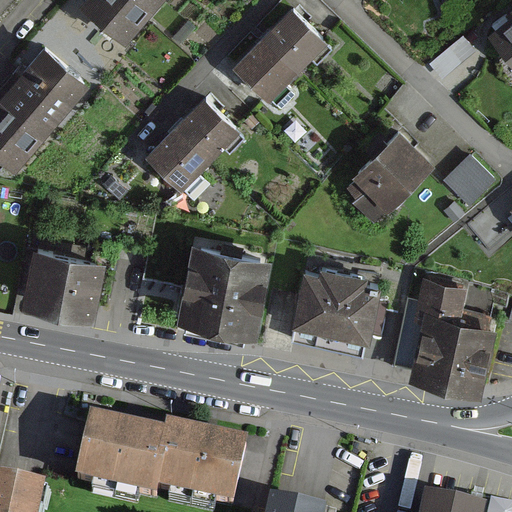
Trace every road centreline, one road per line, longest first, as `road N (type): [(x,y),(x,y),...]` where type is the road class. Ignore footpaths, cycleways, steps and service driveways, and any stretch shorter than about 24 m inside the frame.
road 1 (primary): [(444,424),(0,337)]
road 2 (residential): [(336,0),(500,159),(511,160)]
road 3 (residential): [(137,134),(266,0)]
